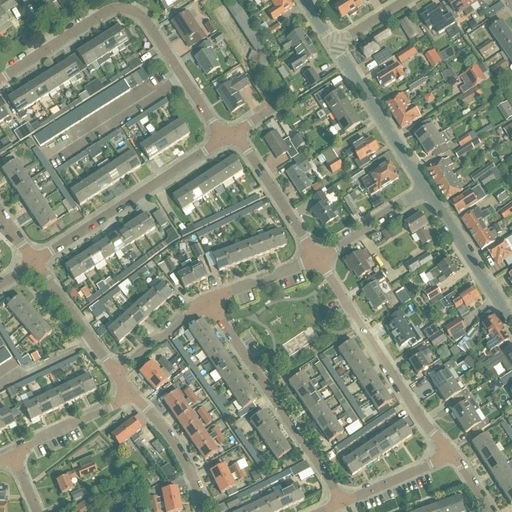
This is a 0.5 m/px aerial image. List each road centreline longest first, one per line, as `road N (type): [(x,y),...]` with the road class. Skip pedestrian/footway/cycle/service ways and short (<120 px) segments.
road 1 (residential): [(345,504),(206,302)]
road 2 (residential): [(454,454),(415,412),(320,261)]
road 3 (residential): [(35,263),(223,141)]
road 4 (residential): [(223,141),(144,21),(116,10)]
road 5 (secondary): [(425,189),(333,45)]
road 6 (secondary): [(511,321),(425,189)]
road 7 (residential): [(320,261),(237,135)]
road 8 (residential): [(118,377),(35,263)]
road 9 (residential): [(0,80),(116,10)]
road 10 (residential): [(203,511),(177,448),(134,398)]
road 11 (residential): [(13,455),(134,398)]
road 12 (residential): [(320,261),(425,189)]
road 13 (residential): [(206,302),(320,261)]
